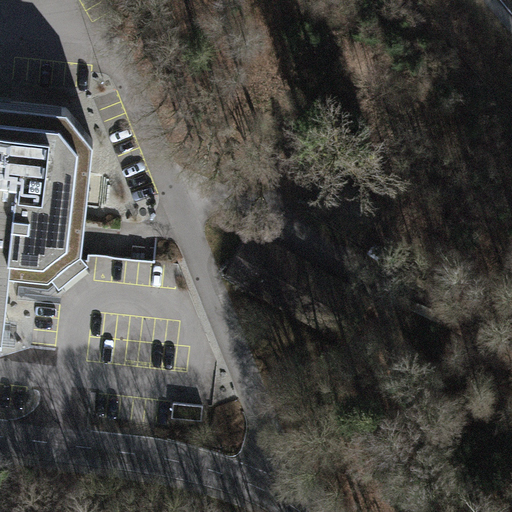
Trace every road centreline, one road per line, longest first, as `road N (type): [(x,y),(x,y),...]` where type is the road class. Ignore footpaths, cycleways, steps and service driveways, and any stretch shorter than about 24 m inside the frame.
road 1 (track): [(511,322),(396,257),(171,189)]
road 2 (residential): [(301,511),(221,473),(0,437)]
